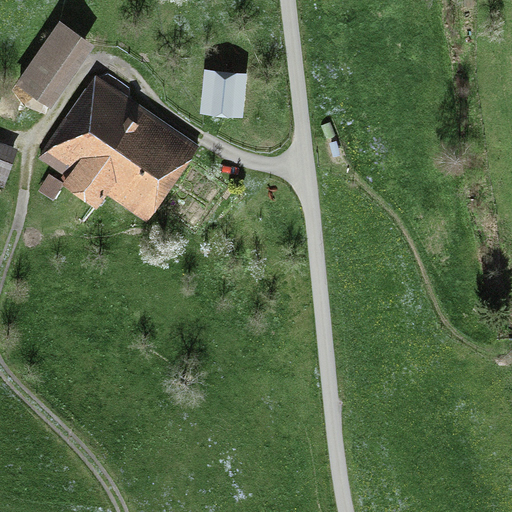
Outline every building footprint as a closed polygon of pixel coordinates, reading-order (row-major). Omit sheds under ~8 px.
[(59,24),(20,79),(47,98),(86,42),(59,24)] [(105,191),(137,212),(187,139),(96,76),(87,89),(86,88),(44,149),(45,149),(41,156),(66,174),(62,181),(96,204),(105,191)] [(24,103),(0,95),(0,120),(17,126),(24,103)] [(0,149),(0,184),(2,185),(13,154),(0,149)] [(290,197),(286,190),(251,208),(270,246),(301,231),(285,199),(290,197)]
